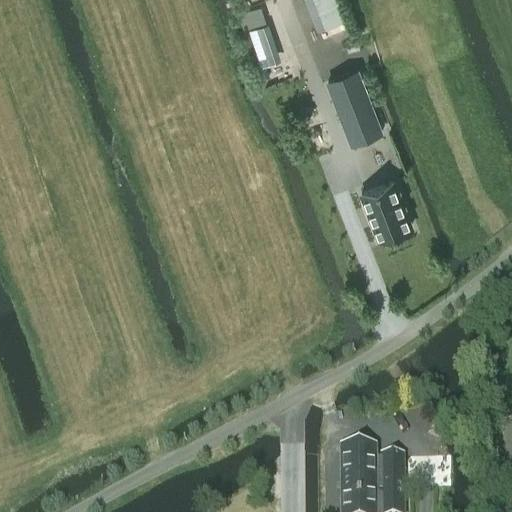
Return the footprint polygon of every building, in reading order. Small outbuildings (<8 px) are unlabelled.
[(268,22),(249,29),(261,66),(280,59),(268,22)] [(358,67),(325,80),(349,142),(382,129),(358,67)] [(395,176),(357,191),(377,242),(388,238),(414,228),(410,215),(395,176)] [(427,273),(415,243),(394,252),(406,281),(427,273)] [(511,475),(511,424),(502,424),(503,476),(511,475)] [(376,450),(340,450),(340,511),(401,511),(401,460),(382,460),(382,463),(376,463),(376,450)]
